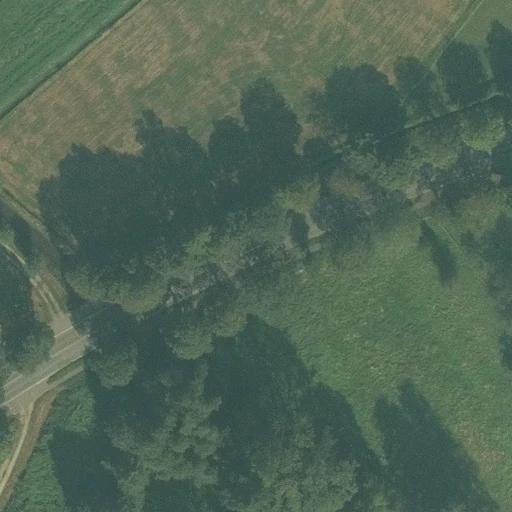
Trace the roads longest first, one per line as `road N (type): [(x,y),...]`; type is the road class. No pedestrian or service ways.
road 1 (secondary): [(511,146),(410,181),(199,274),(0,389)]
road 2 (track): [(0,480),(51,356)]
